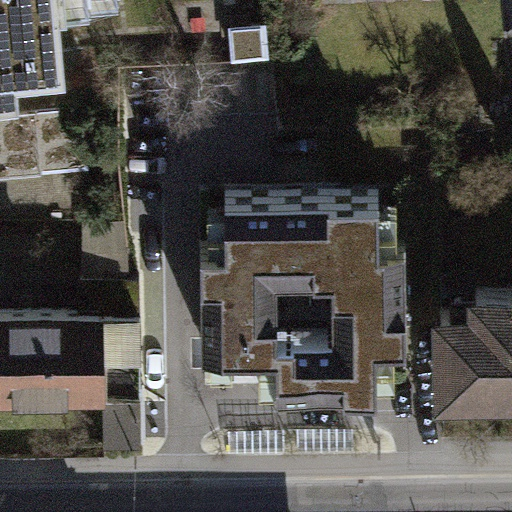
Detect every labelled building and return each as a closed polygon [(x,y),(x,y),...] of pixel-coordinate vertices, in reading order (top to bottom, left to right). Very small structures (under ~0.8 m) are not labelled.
[(0,0),(0,66),(60,61),(55,7),(91,3),(90,0),(0,0)] [(80,107),(10,112),(14,166),(84,161),(80,107)] [(381,231),(380,184),(228,186),(229,236),(203,236),(205,340),(279,339),(280,379),(379,378),(378,328),(408,328),(407,231),(381,231)] [(107,442),(145,441),(142,277),(86,278),(86,310),(0,312),(0,390),(106,389),(107,442)] [(479,306),(442,307),(444,383),(511,380),(511,286),(478,287),(479,306)]
